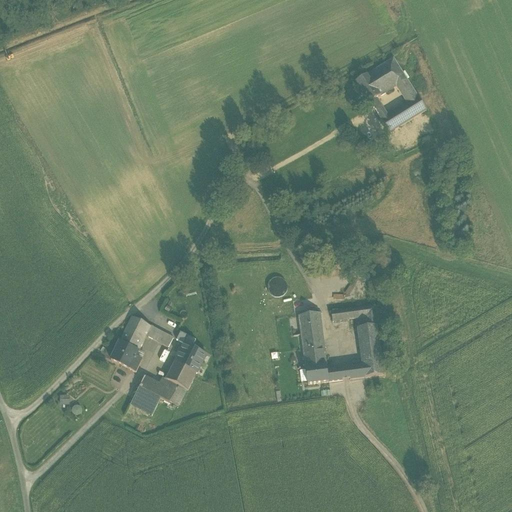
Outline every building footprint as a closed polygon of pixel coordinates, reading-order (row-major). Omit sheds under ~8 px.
[(393,59),(368,76),(380,97),(385,93),(387,96),(389,94),(387,92),(396,87),(400,84),(405,85),(408,83),(393,59)] [(368,76),(367,75),(356,82),(369,103),(370,103),(376,99),(380,97),(368,76)] [(408,83),(405,85),(400,84),(396,87),(406,103),(417,97),(408,83)] [(387,116),(381,120),(389,134),(426,110),(417,97),(406,103),(387,116)] [(370,103),(374,108),(380,104),(376,99),(370,103)] [(377,115),(384,111),(380,104),(374,108),(377,115)] [(384,111),(377,115),(381,120),(387,116),(384,111)] [(226,165),(217,181),(218,182),(217,184),(219,185),(220,183),(221,183),(230,167),(235,170),(236,166),(224,160),(222,163),(226,165)] [(369,260),(359,261),(361,283),(372,282),(369,260)] [(361,283),(363,300),(374,299),(372,282),(361,283)] [(303,286),(291,289),(293,297),(305,294),(303,286)] [(374,306),(331,312),(332,322),(358,318),(360,328),(377,326),(374,306)] [(320,313),(299,316),(305,359),(325,356),(320,313)] [(132,318),(120,342),(139,351),(146,337),(146,336),(150,327),(132,318)] [(360,328),(357,328),(362,367),(364,378),(384,376),(377,326),(360,328)] [(173,339),(150,327),(146,336),(146,337),(168,348),(173,339)] [(139,351),(120,342),(111,361),(129,370),(136,358),(139,351)] [(206,356),(184,345),(175,363),(196,374),(206,356)] [(325,356),(305,359),(308,385),(329,383),(327,371),(325,356)] [(136,358),(129,370),(136,374),(142,361),(136,358)] [(196,374),(175,363),(166,380),(168,381),(178,387),(187,391),(188,391),(196,374)] [(362,367),(356,368),(357,379),(364,378),(362,367)] [(356,368),(349,368),(350,380),(357,379),(356,368)] [(340,369),(327,371),(329,383),(342,381),(340,369)] [(159,385),(145,377),(139,388),(154,396),(159,385)] [(178,387),(168,381),(167,384),(161,381),(159,385),(175,393),(178,387)] [(175,393),(159,385),(154,396),(161,399),(170,404),(170,403),(175,393)] [(175,393),(170,403),(178,407),(187,391),(178,387),(175,393)] [(154,396),(139,388),(136,394),(158,405),(161,399),(154,396)] [(158,405),(136,394),(124,417),(146,428),(158,405)]
